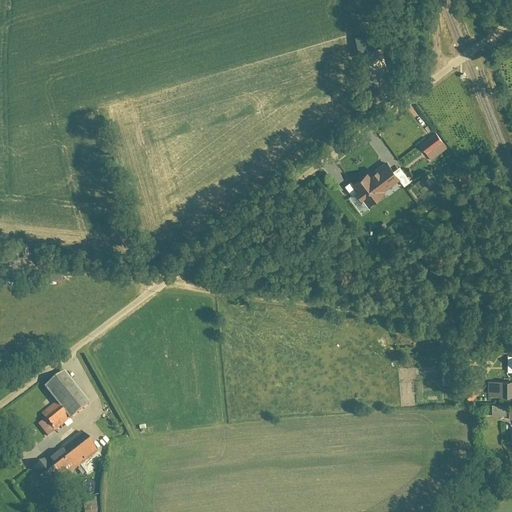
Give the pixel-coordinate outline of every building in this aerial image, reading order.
[(437,136),(420,148),(429,160),(446,148),(437,136)] [(399,179),(385,160),(368,172),(367,171),(349,184),(366,206),(384,192),(383,191),(399,179)] [(89,402),(62,367),(40,384),(53,400),(34,415),(49,434),(89,402)] [(511,398),(511,381),(485,382),(485,399),(511,398)] [(503,417),(503,407),(488,407),(488,418),(503,417)] [(103,462),(79,430),(44,457),(43,455),(27,468),(45,491),(77,466),(85,476),(103,462)]
